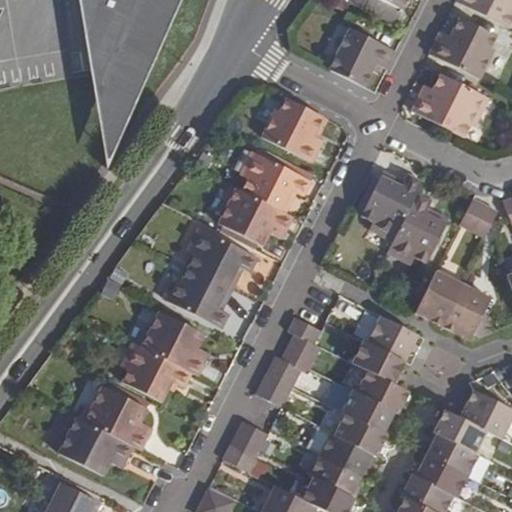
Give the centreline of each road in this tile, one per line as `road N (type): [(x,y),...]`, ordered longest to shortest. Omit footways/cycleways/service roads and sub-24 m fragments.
road 1 (residential): [(170,511),(196,479),(380,121)]
road 2 (residential): [(0,382),(238,48)]
road 3 (residential): [(380,121),(238,48)]
road 4 (residential): [(511,171),(483,173),(380,121)]
